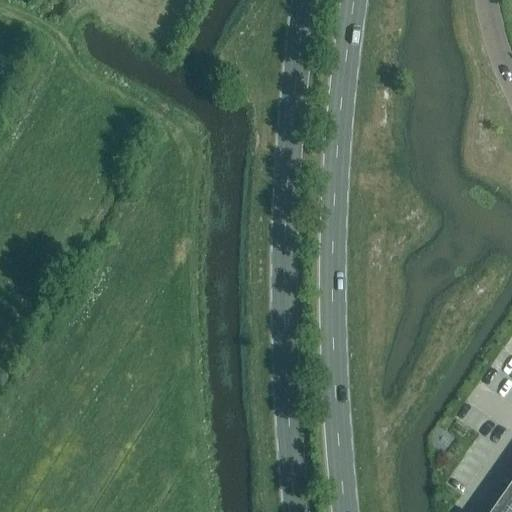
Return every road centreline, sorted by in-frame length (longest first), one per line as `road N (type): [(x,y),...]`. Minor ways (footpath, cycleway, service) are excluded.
road 1 (primary): [(345,511),(332,240),(354,0)]
road 2 (primary): [(304,0),(284,317),(297,511)]
